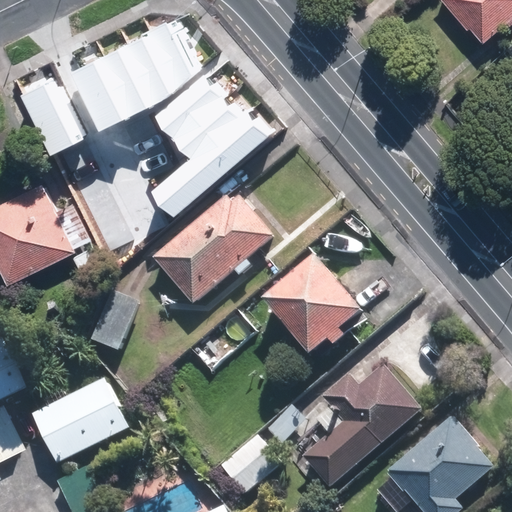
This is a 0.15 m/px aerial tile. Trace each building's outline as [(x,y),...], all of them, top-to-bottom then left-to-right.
[(488,39),(511,18),(511,0),(450,0),(472,26),(475,24),(488,39)] [(152,32),(181,89),(203,70),(173,21),(152,32)] [(129,44),(158,101),(181,89),(152,32),(129,44)] [(104,57),(133,114),(158,101),(129,44),(104,57)] [(104,57),(80,69),(110,126),(133,114),(104,57)] [(156,118),(174,140),(222,99),(203,78),(156,118)] [(57,79),(26,95),(56,153),(87,137),(57,79)] [(174,140),(191,160),(239,119),(222,99),(174,140)] [(153,192),(173,215),(269,134),(249,111),(239,119),(191,160),(153,192)] [(62,208),(49,180),(0,203),(0,256),(1,256),(13,280),(81,247),(80,244),(97,237),(89,221),(79,200),(62,208)] [(158,256),(199,303),(280,235),(246,194),(238,200),(233,193),(158,256)] [(127,213),(111,212),(109,242),(125,243),(127,213)] [(272,300),(319,355),(338,340),(342,344),(353,335),(349,330),(371,311),(325,256),(272,300)] [(125,350),(144,300),(116,289),(96,338),(125,350)] [(0,396),(21,386),(0,343),(0,396)] [(428,407),(390,363),(366,384),(355,372),(328,395),(350,420),(309,456),(336,487),(428,407)] [(135,426),(110,377),(39,412),(63,461),(135,426)] [(315,418),(300,403),(273,429),(288,445),(315,418)] [(0,459),(22,449),(0,404),(0,459)] [(395,470),(430,511),(464,511),(469,508),(461,499),(502,463),(459,415),(395,470)] [(250,492),(287,460),(262,432),(218,470),(225,479),(233,472),(250,492)] [(101,511),(96,502),(105,497),(90,466),(63,479),(78,511),(101,511)] [(233,511),(229,503),(209,511),(233,511)]
